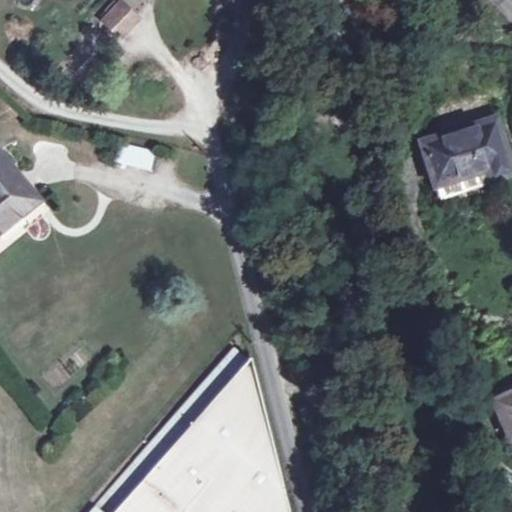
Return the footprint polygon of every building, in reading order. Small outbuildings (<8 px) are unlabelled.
[(118,0),(99,20),(120,40),(142,18),(123,0),(118,0)] [(487,183),(511,174),(511,169),(496,119),(421,144),(436,188),(484,172),(487,183)] [(119,143),(115,163),(151,171),(155,152),(119,143)] [(0,154),(0,225),(19,210),(23,213),(38,200),(0,154)] [(440,201),(488,185),(487,183),(484,172),(436,188),(440,201)] [(511,174),(487,183),(488,185),(490,190),(511,182),(511,174)] [(291,511),(254,352),(111,511),(291,511)] [(511,391),(494,399),(510,438),(511,437),(511,391)]
